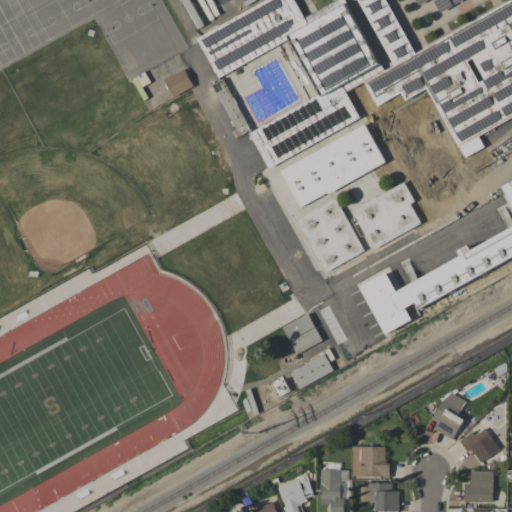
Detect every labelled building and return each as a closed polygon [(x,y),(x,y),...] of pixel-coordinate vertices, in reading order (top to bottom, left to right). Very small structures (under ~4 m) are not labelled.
[(511,115),(511,0),(333,0),(334,1),(304,17),(294,0),(267,0),(197,38),(218,77),(292,38),(322,94),(250,132),(268,166),(360,118),(345,91),(383,71),(345,0),(358,0),(395,69),(365,84),(377,106),(400,94),(407,109),(431,96),(464,158),(485,147),(478,134),(511,115)] [(194,86),(184,68),(164,79),(174,97),(194,86)] [(239,135),(250,129),(224,79),(213,85),(239,135)] [(280,168),(299,207),(386,163),(366,125),(280,168)] [(511,260),(511,180),(503,185),(511,203),(511,227),(460,253),(462,257),(395,290),(387,273),(361,286),(384,334),(412,320),(406,307),(416,303),(417,306),(511,260)] [(352,209),(372,249),(421,224),(411,204),(414,202),(405,183),(352,209)] [(298,219),(324,272),(364,253),(337,199),(298,219)] [(283,326),(296,353),(322,340),(309,314),(283,326)] [(290,372),(299,389),(333,371),(324,354),(290,372)] [(464,419),(457,415),(465,401),(448,391),(432,419),(438,422),(434,429),(452,439),(464,419)] [(459,441),(467,451),(470,449),(480,463),(499,449),(484,428),(474,435),(472,431),(459,441)] [(387,447),(352,446),(352,476),(386,476),(387,447)] [(321,469),(320,504),(330,504),(330,511),(345,511),(347,470),(321,469)] [(493,502),(492,471),(470,471),(471,485),(464,485),(464,502),(493,502)] [(286,511),(299,511),(296,504),(315,497),(306,475),(276,486),(286,511)] [(375,511),(398,511),(399,491),(391,491),(391,483),(368,483),(368,503),(375,503),(375,511)] [(276,511),(273,501),(254,508),(255,511),(276,511)]
